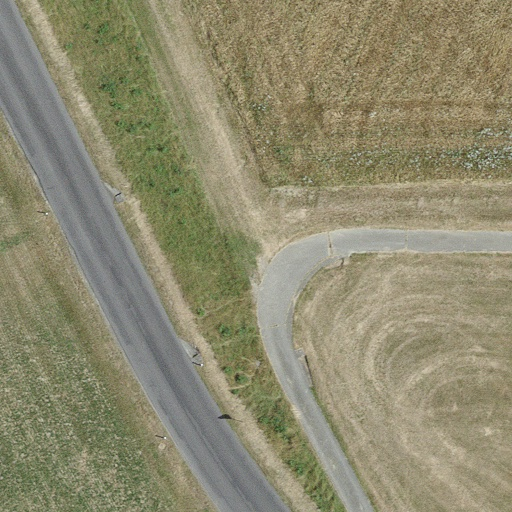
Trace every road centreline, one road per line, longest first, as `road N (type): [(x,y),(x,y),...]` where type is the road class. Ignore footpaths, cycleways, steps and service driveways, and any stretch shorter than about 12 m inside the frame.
road 1 (tertiary): [(254,511),(0,21)]
road 2 (track): [(363,511),(278,362),(273,298),(295,258),(361,238),(511,241)]
